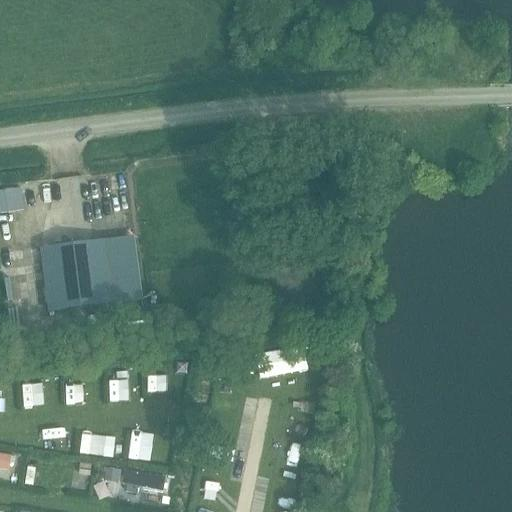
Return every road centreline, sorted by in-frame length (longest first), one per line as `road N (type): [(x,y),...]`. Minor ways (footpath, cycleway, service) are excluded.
road 1 (tertiary): [(0,138),(224,109),(511,95)]
road 2 (track): [(354,511),(361,443),(341,313),(359,229),(383,175),(395,98)]
